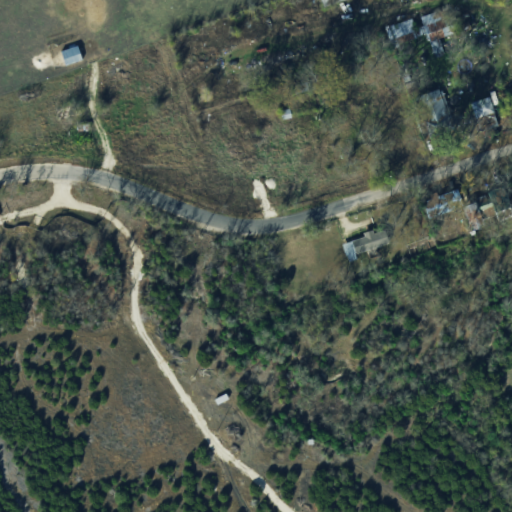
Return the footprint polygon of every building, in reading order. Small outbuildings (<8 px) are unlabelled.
[(312,0),(318,15),(360,0),(312,0)] [(382,29),(407,21),(410,31),(417,29),(414,19),(449,8),(463,51),(431,61),(423,35),(388,46),(382,29)] [(414,101),(433,94),(444,123),(425,130),(414,101)] [(465,107),(470,124),(491,118),(485,100),(465,107)] [(274,112),(278,124),(287,122),(284,110),(274,112)] [(503,186),(477,197),(482,208),(494,203),(497,210),(510,205),(503,186)] [(429,217),(465,203),(458,187),(423,201),(429,217)] [(337,248),(344,267),(352,265),(350,258),(378,248),(373,232),(357,237),(359,241),(337,248)]
